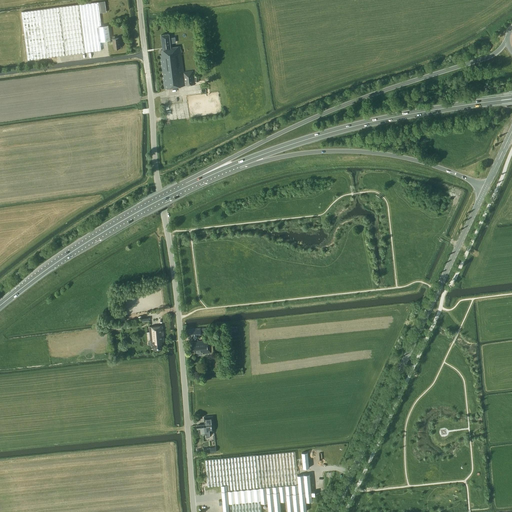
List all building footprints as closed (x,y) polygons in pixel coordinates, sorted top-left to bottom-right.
[(98,26),(101,26),(101,24),(100,14),(100,12),(98,2),(61,7),(22,12),(28,59),(101,50),(100,41),(98,26)] [(108,25),(101,26),(98,26),(100,41),(110,40),(108,25)] [(170,47),(169,34),(161,35),(163,50),(161,50),(162,55),(160,55),(164,88),(195,84),(193,71),(183,72),(180,46),(170,47)] [(115,38),(115,36),(112,36),(113,38),(114,48),(120,48),(119,38),(115,38)] [(164,341),(162,325),(149,327),(151,345),(153,345),(154,349),(162,348),(162,342),(164,341)] [(201,335),(200,327),(186,328),(187,336),(201,335)] [(209,340),(190,342),(191,352),(197,351),(197,355),(203,354),(203,353),(211,353),(211,352),(213,352),(212,344),(210,344),(209,340)] [(214,431),(212,416),(204,417),(204,418),(206,417),(206,419),(206,422),(207,424),(205,424),(204,424),(197,425),(197,429),(199,429),(200,434),(207,433),(207,435),(211,435),(211,431),(214,431)] [(208,486),(221,485),(222,500),(219,501),(219,504),(223,503),(223,511),(261,511),(261,503),(268,502),(268,511),(281,511),(280,501),(287,500),(287,511),(292,511),(307,511),(306,502),(312,501),(312,495),(315,495),(315,491),(312,492),(311,492),(310,474),(297,475),(295,451),(205,460),(208,486)]
